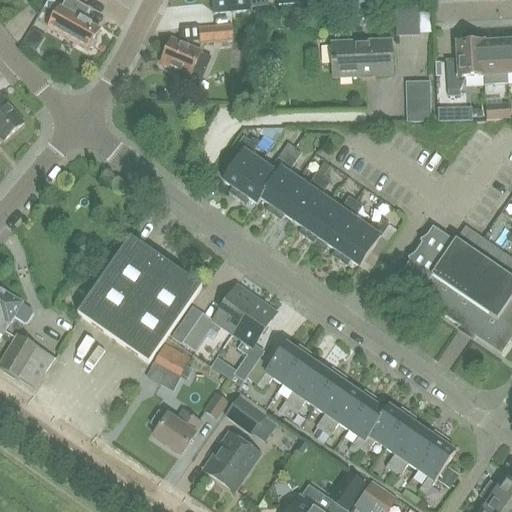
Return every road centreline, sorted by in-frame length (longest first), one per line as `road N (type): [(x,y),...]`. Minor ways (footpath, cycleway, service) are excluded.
road 1 (residential): [(503,426),(78,123)]
road 2 (tertiary): [(149,511),(0,408)]
road 3 (residential): [(78,123),(153,0)]
road 4 (residential): [(0,217),(78,123)]
